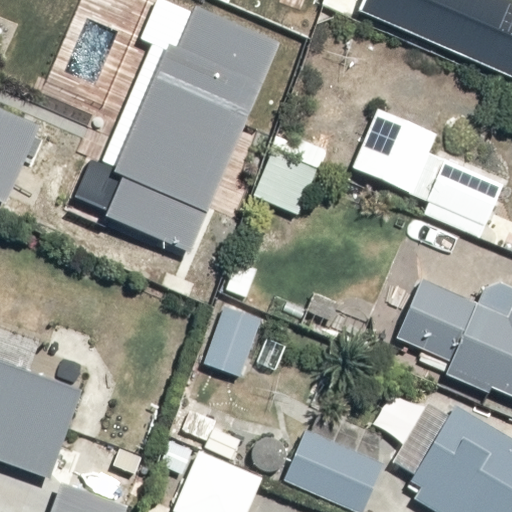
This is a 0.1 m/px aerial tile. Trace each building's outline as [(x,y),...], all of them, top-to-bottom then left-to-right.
[(169,0),(160,0),(142,44),(96,157),(113,164),(94,210),(201,253),(215,219),(290,34),(206,0),(198,0),(194,10),(169,0)] [(0,199),(11,204),(40,120),(0,106),(0,199)] [(478,235),(500,183),(430,153),(438,133),(374,106),(348,167),(429,201),(424,212),(478,235)] [(273,151),(318,170),(328,147),(299,134),(295,143),(279,136),(273,151)] [(297,217),(318,170),(273,151),(253,198),(297,217)] [(476,303),(417,278),(393,336),(449,359),(442,375),(485,392),(485,386),(511,397),(511,290),(497,284),(483,289),(476,303)] [(238,378),(259,317),(219,304),(199,365),(238,378)] [(91,390),(0,356),(0,457),(58,479),(91,390)] [(511,511),(511,440),(453,404),(404,483),(414,489),(406,497),(429,511),(511,511)] [(357,511),(379,464),(300,428),(276,480),(345,511),(357,511)] [(170,511),(241,511),(256,475),(193,450),(168,511),(170,511)]
